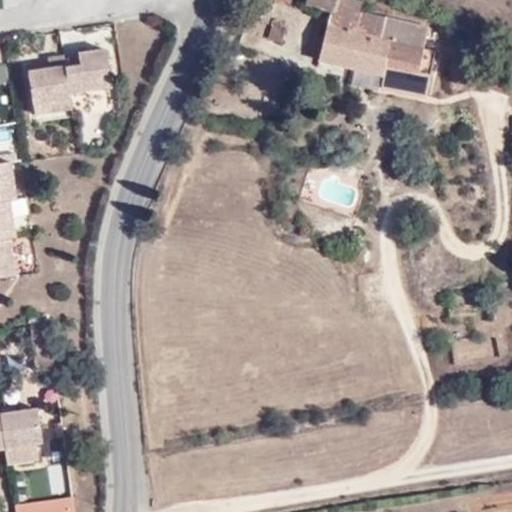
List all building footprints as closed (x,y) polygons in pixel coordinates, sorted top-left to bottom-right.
[(361,0),(306,0),(306,1),(333,10),(322,53),(388,74),(384,87),(429,99),(433,53),(421,49),(427,28),(360,7),(361,0)] [(77,63),(60,66),(65,96),(107,88),(101,49),(75,54),(77,63)] [(31,104),(65,98),(65,96),(60,66),(59,56),(43,58),(44,69),(26,71),(31,104)] [(0,199),(16,197),(11,168),(3,170),(0,170),(0,199)] [(0,233),(14,231),(21,230),(16,197),(0,199),(0,233)] [(14,231),(0,233),(0,272),(20,269),(14,231)] [(54,367),(48,328),(33,330),(39,369),(54,367)] [(18,398),(0,401),(1,405),(6,443),(40,437),(35,401),(19,403),(18,398)] [(18,503),(33,500),(29,481),(15,484),(18,503)] [(17,504),(17,511),(72,511),(70,496),(17,504)]
